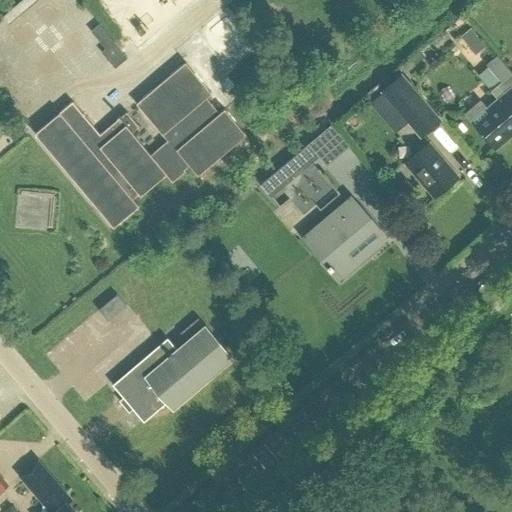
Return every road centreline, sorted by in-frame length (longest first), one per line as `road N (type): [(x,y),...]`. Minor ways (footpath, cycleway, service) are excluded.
road 1 (tertiary): [(199,511),(511,246)]
road 2 (residential): [(142,511),(0,347)]
